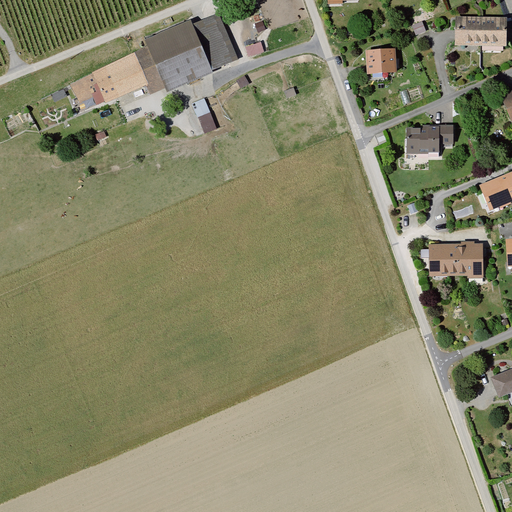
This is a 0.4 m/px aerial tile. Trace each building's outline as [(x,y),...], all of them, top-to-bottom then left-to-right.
[(90,75),(68,84),(77,105),(88,100),(90,107),(143,84),(148,96),(160,90),(162,95),(211,74),(210,69),(234,59),(216,15),(188,27),(186,22),(142,41),(145,48),(89,72),(90,75)] [(503,19),(452,18),(451,48),(502,49),(503,19)] [(421,24),(411,28),(414,37),(424,33),(421,24)] [(258,44),(243,49),(247,60),(262,55),(258,44)] [(393,50),(362,52),(364,76),(394,74),(393,50)] [(511,124),(511,92),(500,97),(511,125),(511,124)] [(203,99),(189,105),(195,119),(208,113),(203,99)] [(452,147),(452,127),(420,127),(420,129),(404,129),(404,155),(438,155),(438,147),(452,147)] [(511,172),(476,186),(486,212),(511,202),(511,172)] [(480,278),(479,244),(427,245),(427,279),(480,278)] [(511,367),(487,378),(496,398),(511,391),(511,367)]
